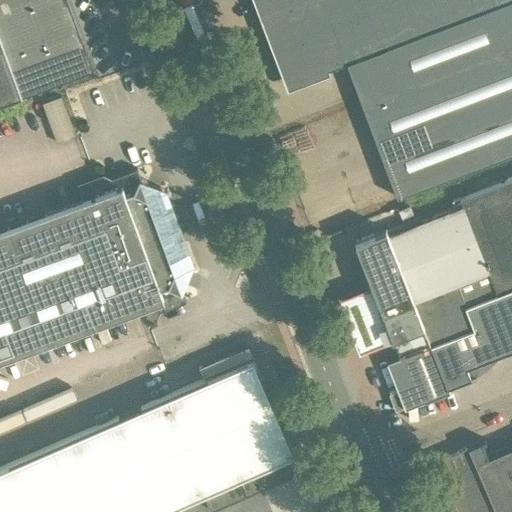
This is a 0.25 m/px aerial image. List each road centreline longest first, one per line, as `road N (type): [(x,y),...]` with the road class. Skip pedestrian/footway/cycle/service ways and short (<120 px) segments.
road 1 (tertiary): [(362,467),(184,0)]
road 2 (residential): [(362,467),(511,407)]
